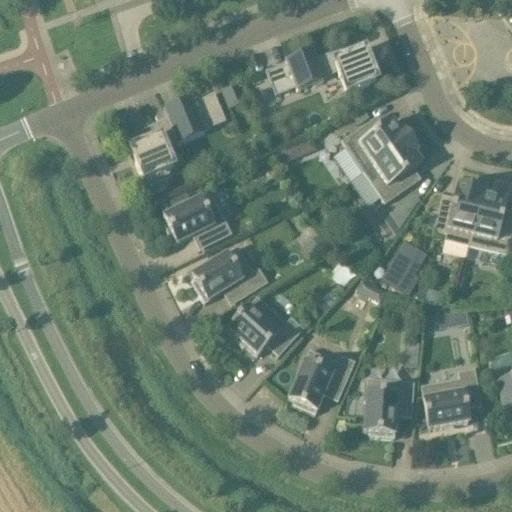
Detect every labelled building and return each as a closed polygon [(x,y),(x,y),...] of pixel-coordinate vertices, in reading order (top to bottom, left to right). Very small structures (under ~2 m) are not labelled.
[(375,85),(363,55),(352,60),(349,52),(353,51),(353,50),(314,61),(312,54),(285,64),(287,68),(265,74),(275,100),(296,92),(297,94),(323,84),(322,82),(337,76),(345,97),(375,85)] [(230,89),(220,93),(229,112),(238,108),(230,89)] [(166,121),(162,123),(141,134),(146,147),(130,154),(144,188),(169,178),(168,173),(172,171),(170,166),(174,164),(167,149),(176,145),(177,148),(204,137),(203,134),(225,125),(213,96),(192,107),(190,103),(163,114),(166,121)] [(363,114),(353,121),(357,128),(368,120),(363,114)] [(340,145),(362,177),(409,144),(402,133),(399,135),(392,125),(379,135),(371,124),(340,145)] [(311,140),(280,153),(285,166),(316,153),(311,140)] [(417,155),(409,144),(362,177),(384,208),(415,187),(407,176),(421,167),(414,157),(417,155)] [(214,179),(232,170),(227,160),(209,169),(214,179)] [(468,250),(470,243),(482,195),(457,189),(453,208),(440,205),(438,213),(438,214),(433,236),(445,239),(444,244),(468,250)] [(482,195),(470,243),(468,250),(505,259),(511,232),(511,222),(502,220),(505,204),(482,198),(483,195),(482,195)] [(230,238),(210,196),(190,206),(173,214),(162,220),(165,226),(162,228),(172,249),(196,238),(203,252),(230,238)] [(173,214),(190,206),(186,197),(169,205),(173,214)] [(425,210),(438,214),(438,213),(442,199),(435,197),(425,210)] [(399,231),(400,231),(414,210),(409,204),(390,217),(392,221),(399,231)] [(395,234),(399,231),(392,221),(388,224),(395,234)] [(327,249),(320,238),(312,244),(318,255),(327,249)] [(257,273),(251,277),(235,251),(190,280),(194,286),(191,287),(204,308),(226,294),(235,307),(266,287),(257,273)] [(399,251),(387,294),(416,302),(421,283),(417,281),(423,258),(399,251)] [(511,286),(503,289),(510,310),(511,308),(511,286)] [(377,292),(371,303),(380,308),(386,297),(377,292)] [(428,293),(424,304),(437,308),(439,303),(442,304),(444,297),(428,293)] [(290,322),(285,327),(256,301),(226,334),(256,361),(265,351),(277,361),(302,333),(290,322)] [(310,312),(320,321),(330,310),(320,301),(310,312)] [(465,317),(458,318),(460,329),(467,327),(468,327),(465,317)] [(292,409),(314,419),(326,394),(339,400),(354,366),(338,360),(335,366),(308,354),(287,403),(293,406),(292,409)] [(511,370),(491,376),(505,428),(511,425),(511,370)] [(457,384),(419,391),(427,434),(467,427),(464,413),(480,411),(473,374),(456,377),(457,384)] [(393,443),(395,416),(410,417),(412,387),(366,383),(362,437),(369,437),(369,441),(393,443)]
